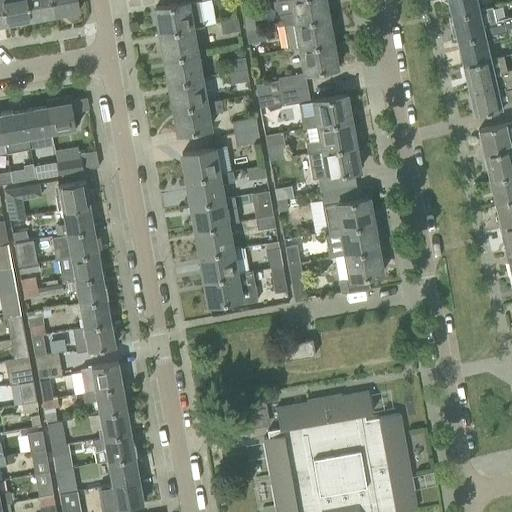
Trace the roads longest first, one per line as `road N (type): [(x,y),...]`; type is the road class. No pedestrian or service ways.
road 1 (residential): [(465,495),(376,0)]
road 2 (residential): [(193,511),(111,59)]
